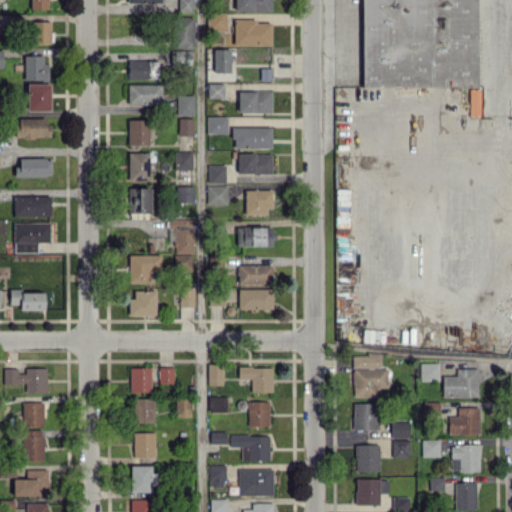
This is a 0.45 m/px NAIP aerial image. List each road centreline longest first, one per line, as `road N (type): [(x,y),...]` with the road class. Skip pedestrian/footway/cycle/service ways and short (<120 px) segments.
road 1 (residential): [(86,0),(89,511)]
road 2 (residential): [(311,0),(313,511)]
road 3 (residential): [(313,338),(0,339)]
